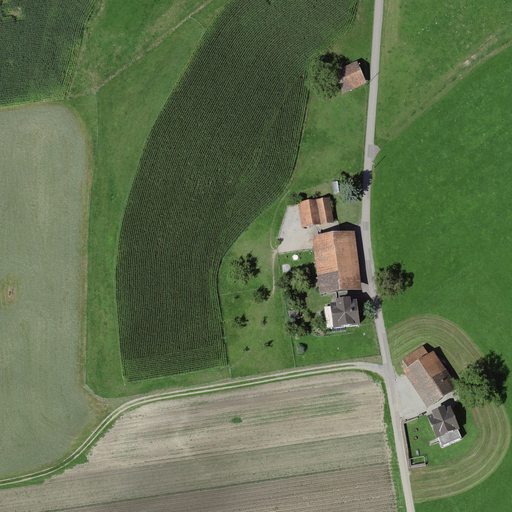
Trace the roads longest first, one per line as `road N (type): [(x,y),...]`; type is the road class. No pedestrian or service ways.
road 1 (residential): [(410,511),(367,271),(379,0)]
road 2 (track): [(385,372),(360,363),(141,397),(74,458),(45,475),(0,484)]
road 3 (track): [(369,148),(511,43)]
